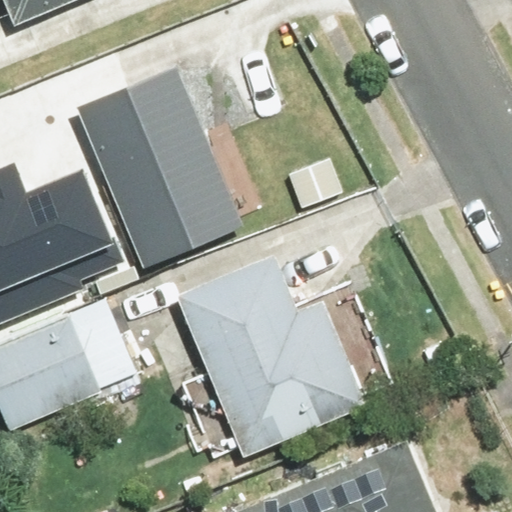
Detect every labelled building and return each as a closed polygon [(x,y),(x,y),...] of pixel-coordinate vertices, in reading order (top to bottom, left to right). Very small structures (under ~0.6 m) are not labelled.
[(171,37),(68,80),(140,250),(242,207),(171,37)] [(43,109),(0,125),(0,252),(85,222),(43,109)] [(273,237),(176,278),(241,433),(364,382),(320,280),(296,290),(273,237)] [(114,295),(0,339),(0,402),(9,427),(144,376),(114,295)] [(445,511),(405,417),(221,495),(227,511),(445,511)]
